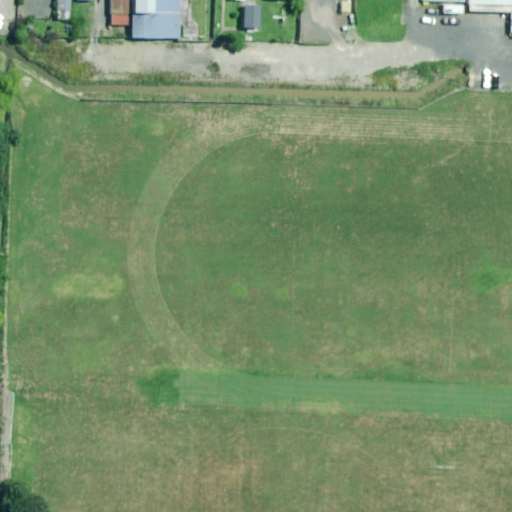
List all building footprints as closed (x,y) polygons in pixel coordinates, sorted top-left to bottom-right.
[(69,0),(55,0),(55,20),(69,20),(69,0)] [(174,0),(126,0),(125,21),(173,24),(174,0)] [(350,1),(340,0),(339,13),(350,14),(350,1)] [(404,0),(357,0),(357,43),(436,46),(437,31),(386,29),(387,6),(404,6),(404,0)] [(463,5),(442,4),(442,13),(462,14),(463,5)] [(257,5),(241,5),(241,28),(257,28),(257,5)]
